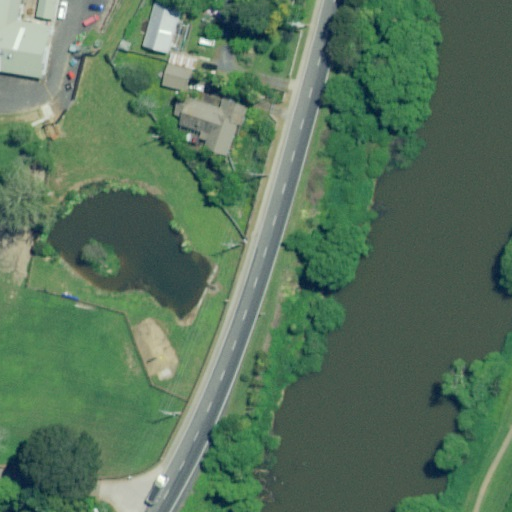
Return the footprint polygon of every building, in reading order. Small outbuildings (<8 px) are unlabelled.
[(0,0),(0,73),(41,80),(49,29),(5,21),(8,0),(0,0)] [(52,0),(35,0),(33,18),(50,21),(52,0)] [(177,8),(149,0),(136,46),(164,53),(177,8)] [(190,59),(167,52),(158,85),(181,92),(190,59)] [(201,151),(226,158),(240,107),(215,100),(213,107),(184,99),(178,123),(207,131),(201,151)]
